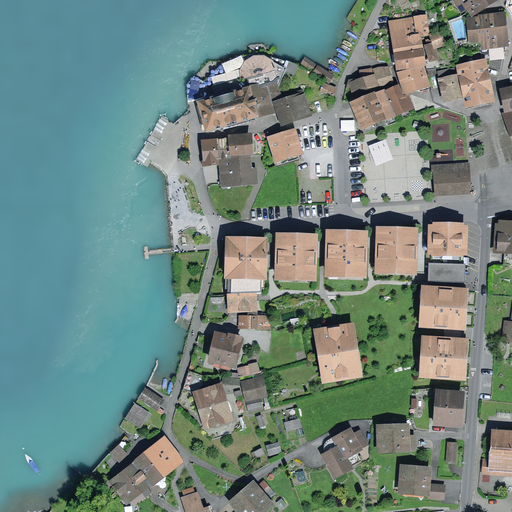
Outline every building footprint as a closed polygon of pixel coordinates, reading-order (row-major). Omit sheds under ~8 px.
[(469,8),(472,14),(495,0),(457,0),(456,1),(463,12),(469,8)] [(471,48),(479,48),(480,53),(486,52),(489,52),(489,47),(504,46),(501,17),(468,20),(471,48)] [(415,20),(392,24),(395,40),(418,36),(418,37),(427,35),(425,18),(415,19),(415,20)] [(440,32),(431,35),(434,43),(436,48),(445,44),(440,32)] [(422,47),(419,47),(418,37),(418,36),(395,40),(397,54),(422,50),(422,47)] [(440,68),(436,49),(434,43),(427,46),(429,53),(426,53),(427,57),(426,64),(426,70),(440,68)] [(421,55),(423,55),(422,50),(397,54),(391,55),(393,63),(399,62),(400,70),(421,66),(421,55)] [(483,65),(488,66),(489,58),(486,52),(480,53),(460,56),(463,68),(460,69),(465,94),(468,105),(491,100),(483,65)] [(272,110),(275,110),(273,102),(282,99),(278,87),(286,69),(272,61),(263,59),(254,59),(247,64),(240,71),(243,80),(213,88),(215,95),(209,97),(210,101),(200,104),(207,130),(222,126),(223,130),(238,125),(237,122),(273,112),(272,110)] [(333,76),(319,68),(315,74),(328,83),(333,76)] [(379,68),(373,71),(375,76),(379,86),(392,83),(388,69),(380,70),(379,68)] [(439,80),(444,99),(465,94),(460,69),(460,68),(439,73),(441,80),(439,80)] [(371,70),(361,71),(362,80),(364,79),(372,77),(371,70)] [(402,84),(404,83),(406,90),(420,86),(421,92),(429,89),(423,70),(416,73),(415,70),(399,73),(402,84)] [(366,88),(378,84),(375,76),(372,77),(364,79),(366,88)] [(187,84),(187,103),(205,98),(204,83),(193,77),(187,84)] [(350,87),(352,93),(366,88),(364,79),(362,80),(356,81),(357,84),(350,87)] [(323,84),(320,92),(333,97),(336,89),(323,84)] [(385,92),(386,95),(394,114),(410,107),(405,96),(402,97),(398,87),(393,89),(385,92)] [(373,95),(375,100),(383,119),(394,114),(386,95),(385,92),(384,91),(373,95)] [(282,99),(273,102),(275,110),(277,116),(279,115),(282,123),(309,114),(302,93),(296,95),(296,97),(283,101),(282,99)] [(373,95),(351,104),(361,128),(383,119),(375,100),(373,95)] [(353,121),(342,122),(342,131),(353,131),(353,121)] [(267,139),(275,164),(303,155),(295,130),(267,139)] [(239,135),(228,136),(228,141),(231,157),(251,155),(250,151),(254,150),(253,141),(249,141),(249,136),(239,137),(239,135)] [(386,139),(369,145),(376,166),(394,159),(386,139)] [(215,142),(217,160),(221,160),(231,159),(231,157),(228,141),(215,142)] [(203,166),(218,165),(217,160),(215,142),(204,143),(205,161),(202,161),(203,166)] [(248,157),(251,156),(251,155),(231,157),(231,159),(221,160),(223,184),(253,182),(252,170),(249,171),(248,157)] [(468,192),(467,173),(448,174),(447,166),(436,167),(437,194),(466,192),(468,192)] [(511,265),(511,225),(502,225),(501,225),(499,250),(505,250),(504,265),(511,265)] [(429,253),(430,253),(464,254),(465,254),(466,229),(436,229),(430,228),(429,253)] [(413,268),(414,236),(404,235),(404,230),(390,229),(389,235),(379,235),(378,267),(388,267),(388,270),(403,271),(403,268),(413,268)] [(363,271),(364,239),(354,238),(354,233),(339,232),(339,238),(329,238),(328,270),(338,271),(338,273),(353,274),(353,271),(363,271)] [(313,274),(314,242),(304,241),(304,236),(289,236),(289,241),(279,241),(278,273),(288,274),(288,276),(303,277),(303,274),(313,274)] [(230,294),(252,294),(261,293),(261,277),(263,277),(264,245),(254,245),(254,242),(239,241),(239,244),(229,244),(228,276),(231,276),(230,294)] [(463,265),(464,254),(430,253),(430,264),(428,264),(428,282),(465,283),(465,265),(463,265)] [(427,325),(459,327),(460,317),(465,317),(466,303),(461,302),(461,292),(429,290),(428,300),(425,300),(425,315),(427,315),(427,325)] [(252,300),(252,294),(230,294),(229,294),(230,310),(256,309),(255,300),(252,300)] [(501,343),(511,344),(511,309),(511,322),(503,321),(501,343)] [(240,328),(255,328),(255,318),(255,313),(249,313),(249,318),(241,318),(240,328)] [(268,318),(255,318),(255,328),(268,328),(268,318)] [(356,365),(350,329),(338,331),(338,330),(330,331),(330,332),(322,333),(323,342),(320,342),(325,370),(328,369),(329,378),(337,377),(346,376),(346,375),(354,374),(352,365),(356,365)] [(229,336),(228,340),(217,338),(211,360),(215,361),(214,366),(229,369),(230,365),(234,365),(240,339),(229,336)] [(465,367),(466,353),(461,352),(461,342),(429,340),(428,350),(425,350),(425,365),(427,365),(427,375),(459,377),(460,367),(465,367)] [(240,376),(261,372),(259,362),(238,366),(240,376)] [(188,373),(183,390),(196,393),(202,376),(188,373)] [(261,379),(243,384),(247,399),(265,395),(261,379)] [(217,384),(204,387),(205,390),(196,393),(206,422),(203,422),(205,428),(229,421),(217,384)] [(162,400),(145,389),(139,398),(156,409),(162,400)] [(436,391),(434,423),(458,425),(461,392),(436,391)] [(262,401),(246,403),(248,411),(264,408),(262,401)] [(134,406),(130,412),(144,420),(148,414),(134,405),(134,406)] [(140,426),(144,420),(130,412),(126,418),(140,426)] [(298,420),(286,424),(287,430),(300,427),(298,420)] [(381,429),(382,449),(414,448),(414,437),(404,437),(404,428),(381,429)] [(350,431),(335,440),(339,448),(324,456),(334,475),(361,461),(355,451),(365,446),(365,443),(359,433),(353,436),(350,431)] [(511,433),(494,432),(491,475),(511,476),(511,433)] [(173,453),(176,451),(166,439),(160,443),(158,442),(152,446),(145,454),(161,474),(179,460),(173,453)] [(277,444),(267,447),(269,453),(279,450),(277,444)] [(448,444),(446,461),(455,461),(456,445),(448,444)] [(118,447),(111,453),(119,461),(126,455),(118,447)] [(150,493),(146,487),(161,474),(145,454),(136,461),(138,464),(126,473),(138,490),(144,497),(150,493)] [(404,470),(402,495),(442,498),(443,489),(428,488),(428,486),(426,485),(427,467),(418,466),(418,471),(404,470)] [(306,480),(303,471),(296,473),(299,483),(306,480)] [(103,486),(90,473),(84,479),(98,492),(103,486)] [(126,493),(135,504),(144,497),(138,490),(126,473),(113,484),(122,496),(126,493)] [(181,491),(183,496),(195,491),(193,486),(181,491)] [(253,487),(234,503),(241,511),(259,511),(268,504),(253,487)] [(184,497),(189,511),(199,511),(201,511),(195,494),(184,497)]
